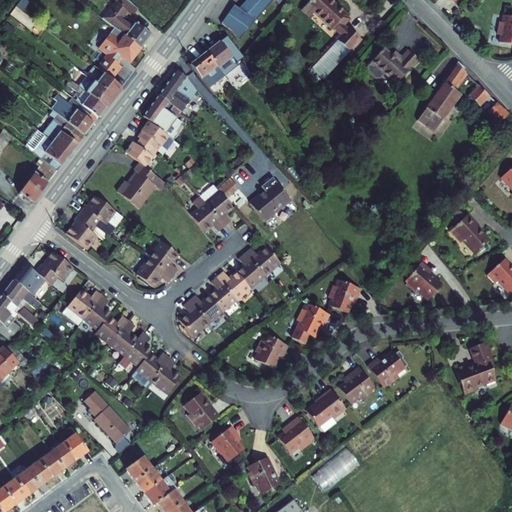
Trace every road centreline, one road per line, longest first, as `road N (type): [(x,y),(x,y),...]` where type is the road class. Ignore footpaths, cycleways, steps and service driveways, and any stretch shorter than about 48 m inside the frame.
road 1 (secondary): [(202,0),(31,223)]
road 2 (residential): [(504,317),(361,333),(267,393)]
road 3 (residential): [(31,223),(151,312)]
road 4 (residential): [(132,511),(97,466),(34,511)]
road 5 (residential): [(501,89),(413,0)]
